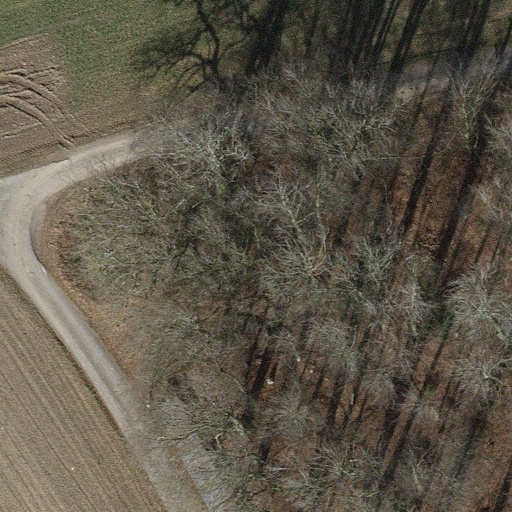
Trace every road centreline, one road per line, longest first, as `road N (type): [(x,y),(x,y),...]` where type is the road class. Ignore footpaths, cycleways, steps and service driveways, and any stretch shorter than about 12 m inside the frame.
road 1 (track): [(0,195),(137,146),(511,53)]
road 2 (track): [(0,237),(91,356),(185,511)]
